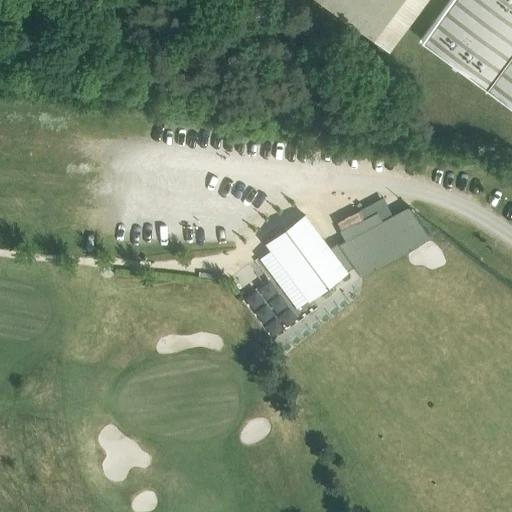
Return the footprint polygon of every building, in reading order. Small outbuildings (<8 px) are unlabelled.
[(321,0),(388,49),(424,0),(321,0)] [(486,86),(511,50),(511,0),(448,0),(421,38),(486,86)] [(511,105),(511,50),(486,86),(511,105)] [(377,213),(355,224),(360,233),(381,221),(377,213)] [(266,243),(308,299),(346,271),(304,215),(266,243)]
